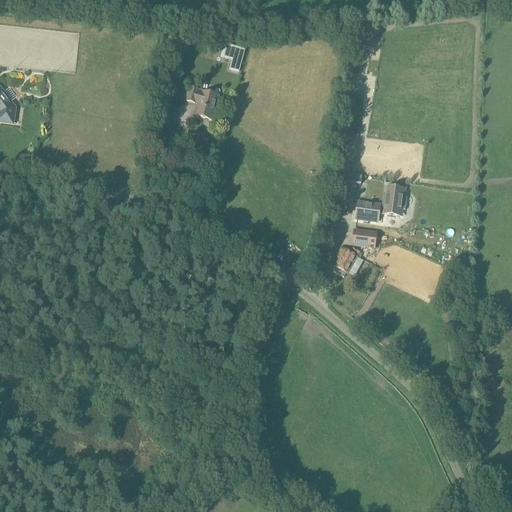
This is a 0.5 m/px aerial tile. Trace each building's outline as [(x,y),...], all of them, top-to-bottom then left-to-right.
[(229,71),(239,74),(245,50),(224,45),(220,59),(231,62),(229,71)] [(218,97),(202,92),(200,92),(200,91),(190,88),(186,102),(196,105),(197,104),(199,105),(196,117),(212,121),(218,97)] [(0,121),(13,123),(27,125),(28,110),(13,109),(0,92),(0,121)] [(354,176),(344,174),(343,184),(353,185),(354,176)] [(382,209),(380,209),(380,206),(357,203),(355,221),(378,224),(379,214),(382,214),(381,217),(401,219),(405,190),(385,188),(382,209)] [(355,232),(354,247),(373,249),(375,234),(355,232)] [(336,269),(334,273),(343,278),(346,274),(348,275),(359,254),(351,249),(349,253),(345,250),(335,268),(336,269)] [(369,260),(364,269),(382,279),(387,271),(369,260)]
